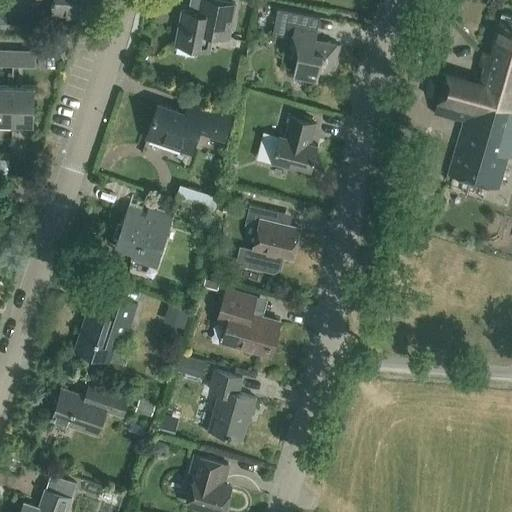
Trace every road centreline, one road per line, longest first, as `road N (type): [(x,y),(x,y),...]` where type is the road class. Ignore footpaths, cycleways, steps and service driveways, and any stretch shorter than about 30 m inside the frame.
road 1 (unclassified): [(282,511),(328,351),(371,97),(396,0)]
road 2 (residential): [(0,377),(110,43)]
